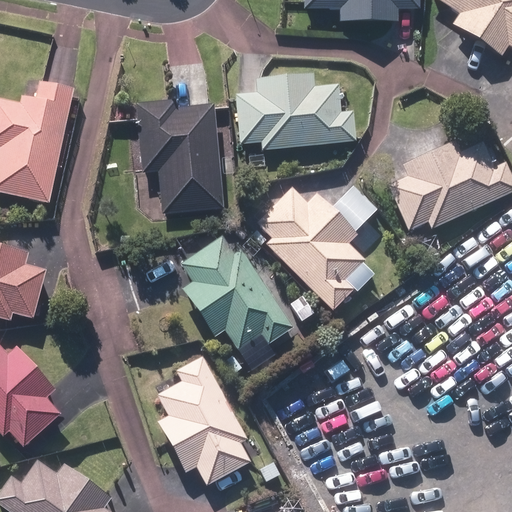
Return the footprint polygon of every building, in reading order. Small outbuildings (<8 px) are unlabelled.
[(340,24),(397,25),(397,12),(418,12),(418,0),(303,0),(304,10),(340,11),(340,24)] [(508,49),(511,51),(511,0),(433,0),(459,16),(452,26),(500,59),(508,49)] [(260,145),(261,153),(355,144),(352,113),(340,115),(337,86),(314,89),(312,76),(255,82),(256,93),(233,96),(239,147),(260,145)] [(0,196),(50,207),(74,93),(38,85),(35,104),(20,100),(19,107),(0,103),(0,196)] [(158,173),(162,216),(223,210),(213,107),(175,110),(174,102),(135,106),(142,174),(158,173)] [(387,186),(408,233),(427,224),(430,232),(511,194),(511,182),(504,165),(492,170),(481,145),(459,155),(454,144),(401,167),(407,178),(387,186)] [(223,161),(224,176),(234,175),(233,160),(223,161)] [(264,246),(332,313),(353,292),(345,283),(365,263),(347,246),(356,237),(314,196),(305,204),(291,190),(255,226),(269,241),(264,246)] [(249,238),(259,249),(266,243),(255,232),(249,238)] [(224,332),(237,352),(261,337),(268,347),(292,331),(240,251),(232,256),(221,238),(180,267),(191,284),(181,291),(213,340),(224,332)] [(0,323),(9,326),(11,318),(33,324),(46,274),(25,268),(27,258),(0,250),(0,323)] [(333,325),(322,308),(310,316),(323,333),(333,325)] [(9,436),(23,452),(61,419),(46,403),(55,395),(16,350),(7,358),(0,350),(0,439),(2,442),(9,436)] [(195,469),(205,489),(250,465),(240,446),(246,442),(201,359),(175,374),(180,383),(155,397),(167,418),(156,424),(184,475),(195,469)] [(258,471),(265,484),(280,477),(273,463),(258,471)] [(104,511),(111,502),(63,468),(56,478),(37,465),(20,488),(11,481),(0,496),(0,509),(4,511),(104,511)]
